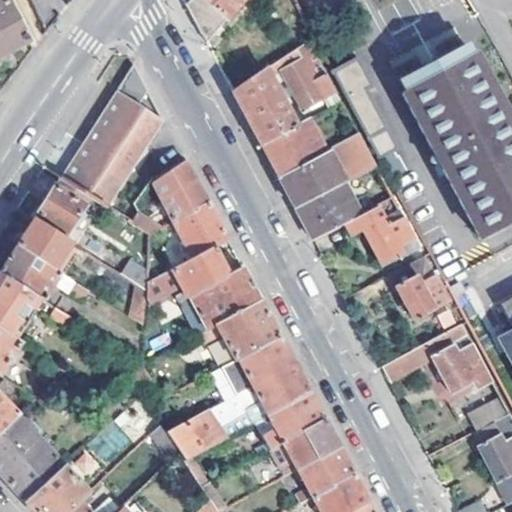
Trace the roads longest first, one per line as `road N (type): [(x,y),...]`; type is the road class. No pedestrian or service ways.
road 1 (tertiary): [(405,511),(133,0)]
road 2 (secondary): [(0,158),(115,0)]
